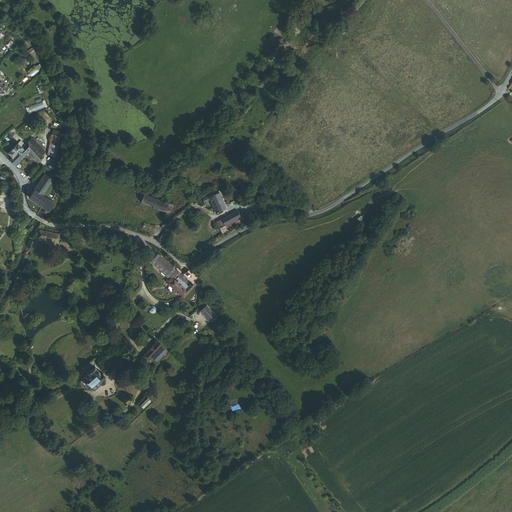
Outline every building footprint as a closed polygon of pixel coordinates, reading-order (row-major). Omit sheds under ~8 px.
[(38,66),(30,74),(32,76),(40,68),(38,66)] [(28,113),(44,109),(42,102),(26,106),(28,113)] [(51,141),(59,142),(60,131),(52,130),(51,141)] [(46,157),(48,155),(48,153),(35,140),(25,149),(22,145),(12,155),(16,159),(13,162),(19,167),(33,154),(42,163),(47,158),(46,157)] [(42,196),(42,195),(53,178),(45,173),(33,190),(42,196)] [(28,198),(47,212),(54,203),(42,195),(42,196),(33,190),(28,198)] [(146,200),(177,214),(180,205),(149,192),(146,200)] [(224,205),(228,203),(223,193),(214,198),(221,214),(227,212),(224,205)] [(0,197),(0,207),(10,208),(11,199),(0,197)] [(227,218),(230,225),(247,216),(244,210),(227,218)] [(34,217),(29,214),(27,219),(29,219),(26,225),(28,227),(34,217)] [(230,225),(232,227),(248,219),(247,216),(230,225)] [(225,227),(230,225),(227,218),(222,221),(225,227)] [(57,241),(59,234),(42,229),(40,236),(57,241)] [(211,239),(214,237),(209,231),(186,248),(190,253),(210,239),(211,239)] [(148,258),(151,262),(160,254),(159,253),(156,251),(148,258)] [(178,272),(177,273),(160,254),(151,262),(168,280),(166,283),(182,300),(194,289),(178,272)] [(210,323),(218,318),(209,307),(202,312),(210,323)] [(156,363),(165,353),(161,349),(162,347),(157,343),(145,357),(147,360),(146,361),(152,367),(154,364),(153,363),(154,361),(156,363)] [(102,383),(101,382),(106,378),(103,375),(101,377),(95,369),(84,378),(93,390),(102,383)] [(143,407),(146,410),(152,403),(149,400),(143,407)]
